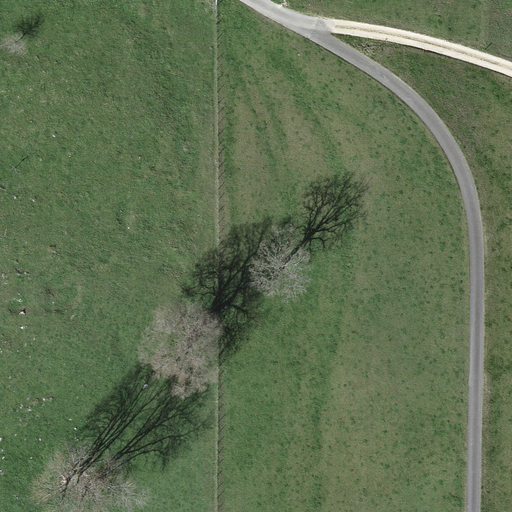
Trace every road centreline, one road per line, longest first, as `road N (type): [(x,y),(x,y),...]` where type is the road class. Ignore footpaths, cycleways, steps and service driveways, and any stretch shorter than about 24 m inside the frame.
road 1 (track): [(473,511),(468,201),(447,147),(391,90),(306,31)]
road 2 (track): [(511,74),(476,56),(306,31)]
